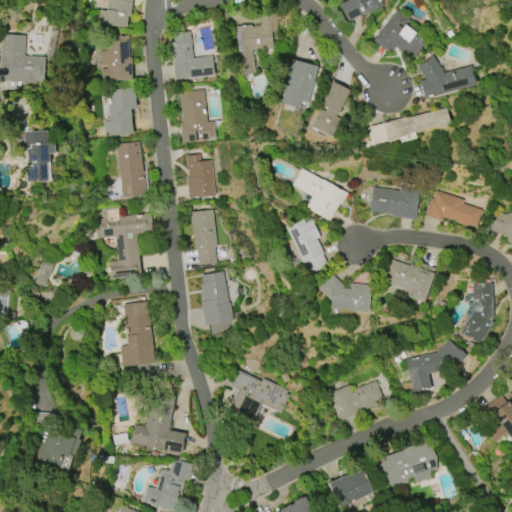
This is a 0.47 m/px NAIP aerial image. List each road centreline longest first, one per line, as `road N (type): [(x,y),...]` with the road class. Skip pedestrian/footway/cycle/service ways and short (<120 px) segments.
road 1 (residential): [(214,497),(212,435),(180,325),(151,0)]
road 2 (residential): [(264,485),(450,405),(485,377),(511,335)]
road 3 (residential): [(150,12),(210,0),(304,3),(387,89)]
road 4 (residential): [(511,283),(497,261),(471,247),(407,237),(356,244)]
